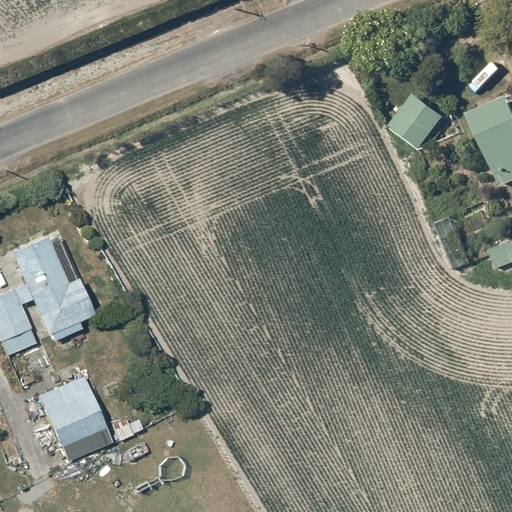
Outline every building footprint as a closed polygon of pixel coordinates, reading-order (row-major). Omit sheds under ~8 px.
[(445,115),(413,92),(390,123),(421,147),(445,115)] [(511,96),(510,93),(470,110),(503,184),(511,180),(511,96)] [(68,284),(47,237),(11,253),(25,283),(0,294),(0,340),(7,356),(36,342),(19,303),(31,298),(51,341),(78,329),(75,323),(93,314),(77,280),(68,284)] [(511,239),(491,247),(500,269),(511,264),(511,239)] [(107,426),(83,376),(39,397),(63,447),(107,426)] [(61,454),(51,431),(32,439),(42,462),(61,454)]
